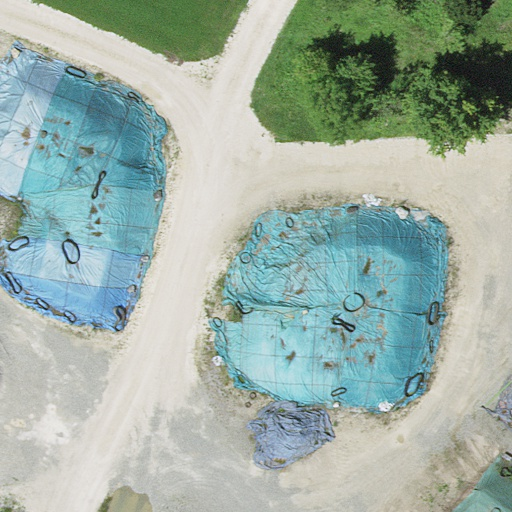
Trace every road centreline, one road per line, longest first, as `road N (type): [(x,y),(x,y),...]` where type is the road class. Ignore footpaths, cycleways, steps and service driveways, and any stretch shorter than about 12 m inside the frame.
road 1 (track): [(277,0),(226,93),(81,511)]
road 2 (track): [(0,3),(226,93)]
